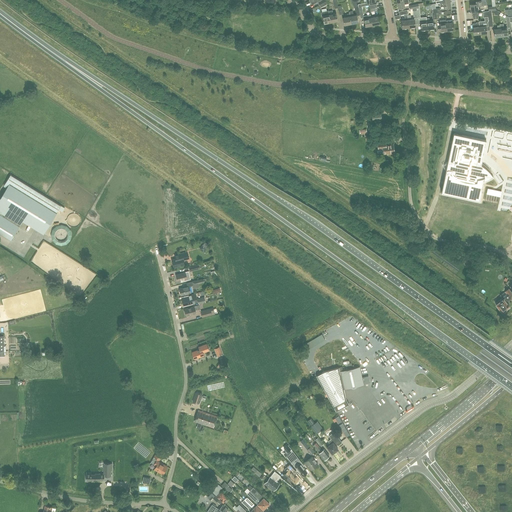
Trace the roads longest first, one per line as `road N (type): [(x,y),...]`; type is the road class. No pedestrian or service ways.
road 1 (primary): [(45,48),(511,385)]
road 2 (primary): [(500,358),(300,214),(45,48)]
road 3 (unclassified): [(293,511),(511,346)]
road 4 (residential): [(162,504),(185,376),(156,246)]
road 5 (unclassified): [(511,258),(441,240),(424,227),(410,200),(403,120)]
road 6 (residential): [(162,504),(81,500),(0,481)]
road 7 (primary): [(511,366),(413,447)]
